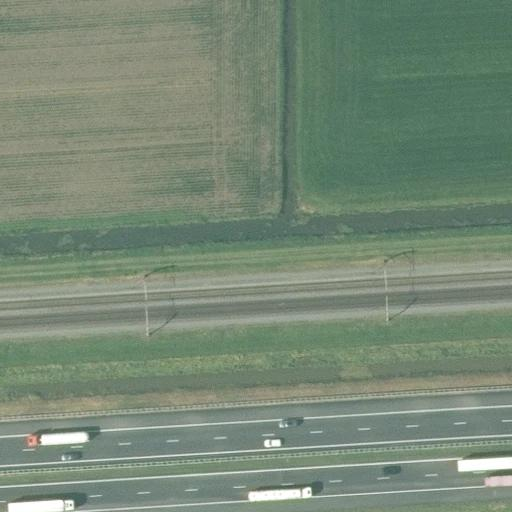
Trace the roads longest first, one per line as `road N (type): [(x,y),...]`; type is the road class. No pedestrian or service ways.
road 1 (motorway): [(0,502),(511,472)]
road 2 (motorway): [(511,423),(0,453)]
